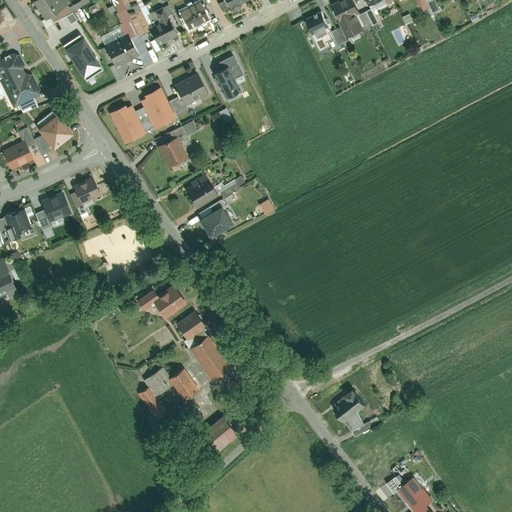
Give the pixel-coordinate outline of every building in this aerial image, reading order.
[(58,0),(36,0),(34,1),(45,20),(63,8),(58,0)] [(74,11),(90,2),(89,0),(81,0),(71,6),(74,11)] [(250,0),(226,0),(232,11),(235,12),(239,10),(240,7),(240,6),(250,0)] [(340,0),(331,5),(348,39),(365,30),(356,14),(361,12),(358,7),(354,0),(340,0)] [(180,12),(189,30),(210,20),(201,2),(180,12)] [(146,27),(155,46),(178,35),(164,7),(154,12),(159,21),(146,27)] [(330,27),(322,10),(304,19),(313,36),(330,27)] [(74,11),(67,15),(71,23),(78,19),(74,11)] [(138,54),(128,35),(105,46),(115,65),(138,54)] [(66,52),(84,80),(102,69),(84,41),(66,52)] [(0,61),(0,77),(15,107),(38,96),(40,88),(36,80),(29,79),(27,75),(25,71),(28,64),(24,56),(16,54),(13,55),(0,61)] [(231,65),(214,72),(227,102),(244,95),(231,65)] [(210,96),(197,73),(174,85),(186,108),(210,96)] [(175,117),(161,88),(140,98),(144,107),(135,112),(131,102),(109,113),(125,144),(146,133),(144,131),(153,126),(154,127),(175,117)] [(49,114),(38,123),(41,127),(52,117),(49,114)] [(39,128),(55,149),(74,134),(58,114),(39,128)] [(174,136),(185,131),(187,135),(197,130),(193,121),(171,130),(174,136)] [(163,156),(168,167),(188,157),(179,137),(161,145),(165,155),(163,156)] [(4,149),(13,169),(33,160),(23,140),(4,149)] [(217,195),(205,173),(195,178),(196,180),(184,187),(196,207),(217,195)] [(101,194),(93,176),(73,185),(81,204),(101,194)] [(63,191),(41,200),(50,222),(72,212),(63,191)] [(267,215),(276,209),(269,198),(260,204),(267,215)] [(233,222),(223,205),(195,223),(205,239),(233,222)] [(31,227),(25,210),(14,213),(14,211),(4,215),(11,234),(31,227)] [(7,269),(0,272),(0,294),(15,287),(7,269)] [(153,288),(136,300),(144,311),(155,303),(165,318),(186,303),(174,286),(159,297),(153,288)] [(189,340),(191,338),(196,344),(189,349),(213,382),(233,367),(209,334),(208,335),(203,329),(207,326),(195,310),(177,323),(189,340)] [(188,366),(170,378),(174,384),(185,400),(203,387),(188,366)] [(157,396),(174,384),(170,378),(162,367),(145,379),(149,385),(157,396)] [(264,401),(252,384),(186,430),(197,446),(264,401)] [(169,412),(157,396),(149,385),(137,394),(157,420),(169,412)] [(333,407),(353,433),(365,423),(357,412),(365,406),(354,391),(333,407)] [(399,488),(417,511),(426,504),(432,500),(423,488),(427,485),(419,473),(399,488)]
